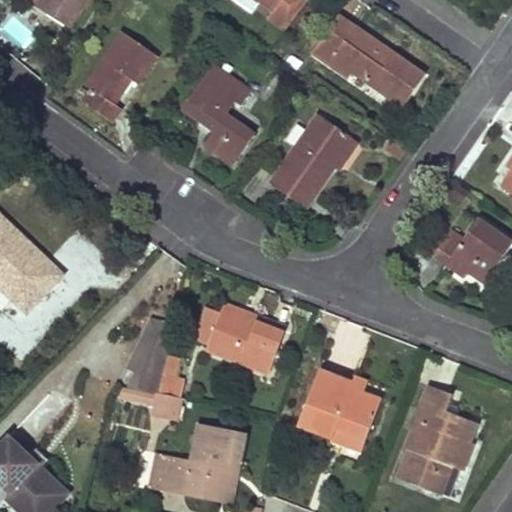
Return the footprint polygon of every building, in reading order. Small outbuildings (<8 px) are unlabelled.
[(42,0),(37,9),(68,28),(86,0),(42,0)] [(232,0),(252,13),(260,1),(258,0),(232,0)] [(258,0),(260,1),(274,10),(268,18),(286,31),(307,0),(258,0)] [(356,49),(365,36),(338,17),(332,25),(349,37),(346,42),(356,49)] [(353,72),(403,107),(424,77),(393,55),(389,61),(380,54),(383,49),(365,36),(356,49),(346,42),(349,37),(332,25),(312,53),(349,78),(353,72)] [(131,80),(138,85),(157,57),(122,32),(85,86),(91,90),(83,103),(98,113),(111,123),(121,109),(114,105),(125,89),(123,88),(129,79),(131,80)] [(389,61),(393,55),(383,49),(380,54),(389,61)] [(251,93),(212,65),(182,108),(201,121),(212,118),(214,130),(204,145),(214,152),(234,166),(254,136),(239,125),(228,128),(226,116),(235,103),(241,107),(251,93)] [(354,140),(318,115),(270,185),(305,209),(334,168),(354,140)] [(232,120),(226,116),(228,128),(239,125),(232,120)] [(207,126),(214,130),(212,118),(201,121),(207,126)] [(358,143),(354,140),(334,168),(338,171),(344,163),(358,143)] [(501,188),(511,195),(511,171),(511,172),(501,188)] [(468,193),(457,186),(450,195),(461,203),(468,193)] [(68,280),(0,214),(0,293),(28,321),(68,280)] [(450,260),(468,272),(476,278),(485,284),(511,244),(477,220),(463,241),(450,232),(433,257),(446,266),(450,260)] [(464,278),(468,272),(450,260),(446,266),(464,278)] [(269,328),(271,322),(224,304),(222,310),(269,328)] [(269,328),(222,310),(206,350),(269,374),(286,328),(271,322),(269,328)] [(175,326),(151,320),(127,369),(135,373),(127,387),(155,393),(158,394),(162,377),(163,373),(167,356),(175,326)] [(181,360),(167,356),(163,373),(177,377),(181,360)] [(333,436),(363,447),(382,400),(364,393),(351,388),(354,382),(352,382),(319,369),(297,427),(331,440),(333,436)] [(158,394),(180,399),(184,382),(162,377),(158,394)] [(364,393),(368,383),(354,378),(352,382),(354,382),(351,388),(364,393)] [(452,395),(429,387),(405,449),(408,450),(397,479),(440,496),(451,467),(463,471),(473,444),(469,443),(477,424),(457,416),(455,423),(444,418),(449,405),(452,395)] [(132,399),(134,391),(120,389),(118,396),(132,399)] [(132,399),(132,401),(156,407),(158,397),(134,391),(132,399)] [(180,399),(158,394),(158,397),(156,407),(154,414),(176,419),(180,399)] [(449,405),(444,418),(455,423),(457,416),(459,411),(457,408),(449,405)] [(228,467),(237,469),(243,437),(199,428),(191,464),(169,460),(163,489),(221,501),(228,467)] [(30,457),(9,436),(0,445),(0,486),(10,495),(27,511),(38,511),(62,487),(41,466),(30,457)] [(361,452),(363,447),(333,436),(331,440),(361,452)] [(41,466),(47,460),(36,451),(30,457),(41,466)] [(169,460),(156,457),(150,486),(163,489),(169,460)] [(237,469),(228,467),(221,501),(230,503),(237,469)] [(5,501),(17,511),(53,511),(70,494),(62,487),(38,511),(27,511),(10,495),(5,501)]
